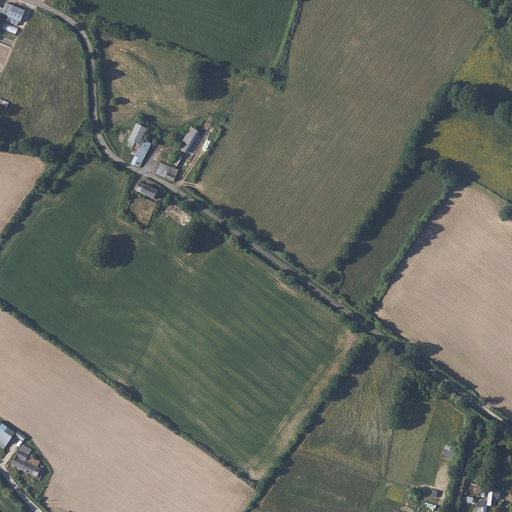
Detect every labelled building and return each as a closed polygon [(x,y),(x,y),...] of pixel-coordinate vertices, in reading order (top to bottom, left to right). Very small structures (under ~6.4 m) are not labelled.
[(6,13),(5,15),(8,17),(13,5),(10,3),(6,13)] [(26,10),(13,5),(8,17),(21,22),(26,10)] [(0,104),(7,107),(9,102),(0,98),(0,104)] [(135,140),(144,140),(146,138),(142,137),(146,126),(141,124),(142,118),(137,116),(126,144),(133,147),(135,140)] [(184,143),(181,146),(186,148),(197,126),(189,122),(180,141),(184,143)] [(141,148),(146,150),(150,140),(146,138),(144,140),(141,148)] [(133,163),(140,166),(146,150),(141,148),(144,140),(135,140),(133,147),(138,149),(133,163)] [(156,175),(174,181),(177,168),(162,163),(160,162),(159,167),(158,168),(156,175)] [(136,190),(147,195),(150,188),(139,183),(136,190)] [(150,188),(147,195),(153,198),(155,196),(157,197),(158,191),(150,188)] [(15,431),(6,425),(0,433),(0,447),(3,449),(15,431)] [(19,450),(27,454),(30,448),(23,444),(19,450)] [(35,479),(39,481),(43,471),(42,469),(42,466),(39,465),(37,467),(36,466),(39,461),(27,454),(19,450),(13,460),(12,459),(10,462),(11,463),(10,466),(14,468),(16,465),(36,476),(35,479)] [(488,490),(488,506),(496,506),(496,499),(501,499),(501,490),(488,490)]
